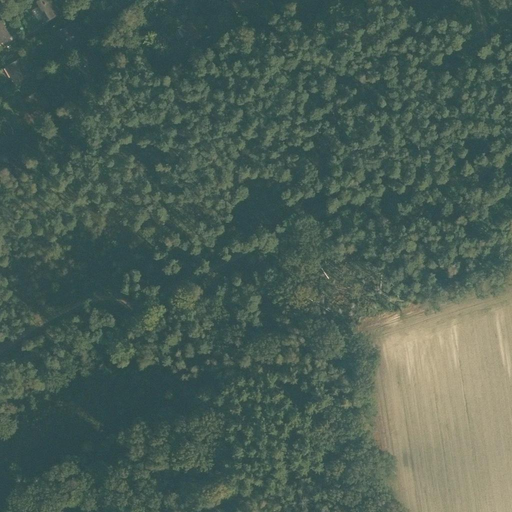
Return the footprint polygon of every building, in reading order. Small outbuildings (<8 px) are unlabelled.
[(38,0),(36,2),(48,21),(59,14),(51,1),(53,0),(38,0)] [(159,0),(168,14),(175,10),(173,7),(182,2),(180,0),(159,0)] [(226,0),(235,13),(241,10),(243,12),(253,6),(249,0),(226,0)] [(177,29),(178,30),(173,32),(178,40),(182,37),(185,42),(192,39),(193,41),(204,35),(195,18),(177,29)] [(0,42),(9,37),(0,22),(0,42)] [(59,32),(70,50),(81,44),(76,34),(78,33),(73,24),(59,32)] [(77,63),(89,83),(100,76),(92,63),(95,62),(91,55),(77,63)] [(5,67),(15,83),(21,79),(20,77),(29,71),(21,57),(5,67)] [(22,100),(30,114),(36,110),(38,113),(49,106),(39,90),(22,100)]
